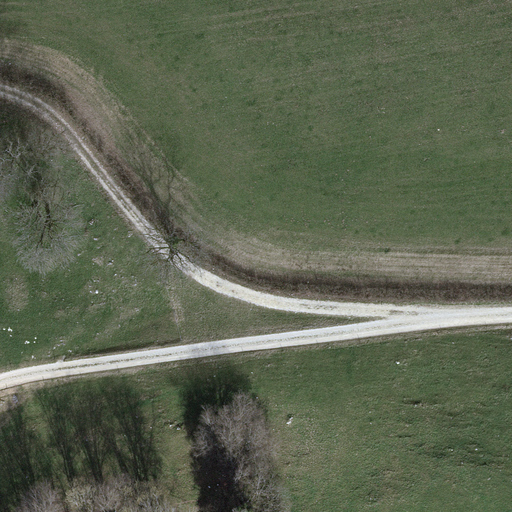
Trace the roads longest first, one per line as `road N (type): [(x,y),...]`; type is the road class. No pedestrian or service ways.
road 1 (track): [(0,93),(63,133),(145,238),(182,270),(277,306),(426,320)]
road 2 (track): [(0,385),(426,320)]
